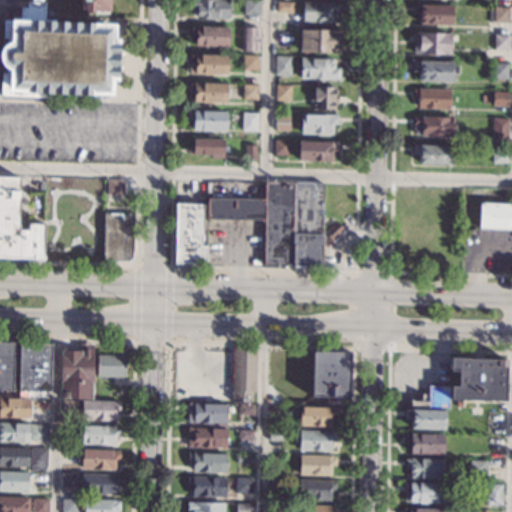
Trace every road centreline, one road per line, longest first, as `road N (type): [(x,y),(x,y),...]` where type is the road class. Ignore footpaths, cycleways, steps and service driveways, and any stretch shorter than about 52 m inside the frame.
road 1 (primary): [(511,294),(0,281)]
road 2 (residential): [(149,511),(157,0)]
road 3 (primary): [(0,320),(372,330)]
road 4 (residential): [(372,330),(377,0)]
road 5 (residential): [(369,511),(372,330)]
road 6 (primary): [(372,330),(511,334)]
